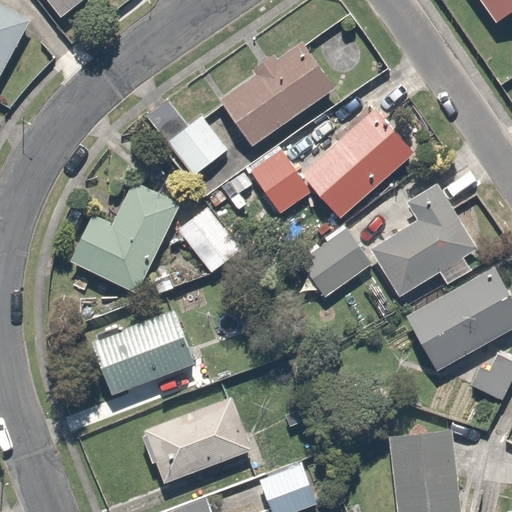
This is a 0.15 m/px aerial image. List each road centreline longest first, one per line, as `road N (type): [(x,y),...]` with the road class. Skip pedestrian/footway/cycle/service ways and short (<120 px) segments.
road 1 (residential): [(212,0),(132,57),(58,127),(16,198),(0,267)]
road 2 (residential): [(511,175),(393,0)]
road 3 (residential): [(0,351),(53,511)]
